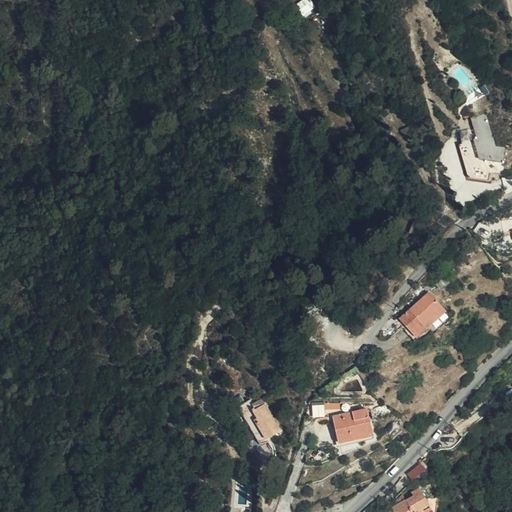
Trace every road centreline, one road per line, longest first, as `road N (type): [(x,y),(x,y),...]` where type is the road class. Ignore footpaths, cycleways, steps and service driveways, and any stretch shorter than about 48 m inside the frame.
road 1 (tertiary): [(511,342),(353,511)]
road 2 (residential): [(511,197),(456,229),(364,344)]
